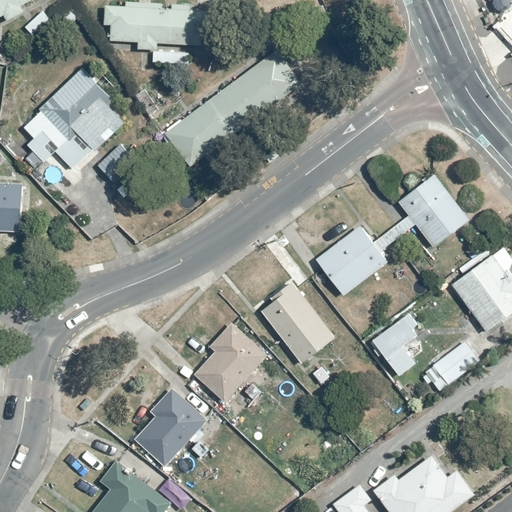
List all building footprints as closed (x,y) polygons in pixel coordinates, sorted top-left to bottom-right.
[(0,0),(0,18),(5,15),(8,20),(26,11),(23,5),(33,0),(0,0)] [(189,63),(190,50),(190,44),(209,44),(210,4),(107,1),(106,23),(113,23),(112,40),(139,40),(139,48),(153,48),(153,62),(189,63)] [(57,19),(45,6),(24,26),(35,38),(57,19)] [(301,84),(275,48),(166,129),(193,165),(301,84)] [(60,148),(69,139),(72,142),(79,135),(96,154),(92,158),(116,184),(142,159),(116,132),(127,122),(105,99),(112,93),(100,80),(86,66),(23,125),(36,138),(44,130),(60,148)] [(420,225),(435,246),(471,220),(436,174),(401,200),(411,214),(375,241),(363,225),(318,258),(345,294),(389,261),(383,252),(420,225)] [(24,183),(0,181),(0,229),(22,231),(24,183)] [(459,268),(464,276),(454,283),(488,331),(511,314),(511,271),(509,268),(511,265),(511,255),(505,246),(481,264),(475,256),(459,268)] [(336,338),(294,283),(263,307),(304,362),(336,338)] [(404,345),(418,334),(413,328),(419,324),(410,311),(408,313),(372,339),(375,344),(369,348),(388,374),(394,369),(399,376),(417,363),(404,345)] [(227,401),(240,386),(255,399),(263,390),(248,377),(269,354),(233,322),(209,350),(211,352),(194,371),(227,401)] [(481,360),(467,340),(434,363),(440,371),(431,377),(440,390),(481,360)] [(169,467),(189,444),(204,457),(211,448),(195,435),(209,418),(175,390),(135,439),(169,467)] [(449,475),(434,455),(398,481),(395,478),(378,490),(394,511),(450,511),(477,493),(458,468),(449,475)] [(105,477),(115,485),(95,511),(162,511),(173,498),(119,458),(105,477)] [(371,498),(361,483),(334,501),(341,511),(370,511),(364,503),(371,498)]
